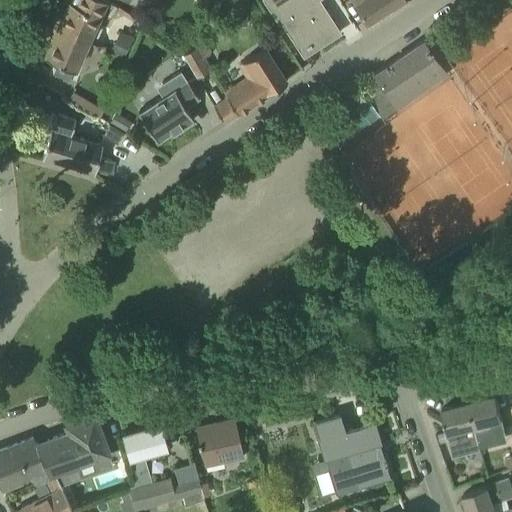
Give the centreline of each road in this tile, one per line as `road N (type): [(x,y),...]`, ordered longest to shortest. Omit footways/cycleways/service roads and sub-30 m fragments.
road 1 (unclassified): [(24,300),(96,228),(159,182),(445,0)]
road 2 (residential): [(0,432),(127,393),(397,374)]
road 3 (residential): [(24,300),(9,277),(0,153)]
road 4 (residential): [(445,511),(397,374)]
